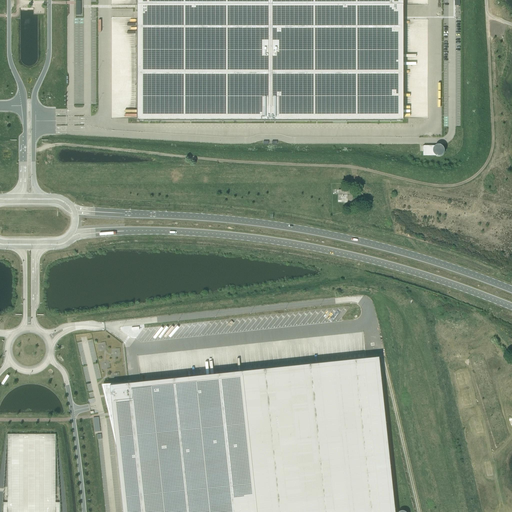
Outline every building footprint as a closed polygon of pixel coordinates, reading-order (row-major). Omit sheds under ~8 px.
[(137,121),(270,121),(402,121),(402,6),(402,0),(136,0),(137,6),(137,121)] [(423,156),(431,156),(432,156),(433,157),(434,157),(435,157),(436,157),(437,156),(438,156),(439,155),(439,154),(440,154),(440,153),(440,152),(440,151),(440,150),(440,149),(439,148),(438,147),(438,146),(437,146),(436,146),(435,146),(434,146),(433,146),(432,146),(431,147),(423,147),(423,156)] [(504,276),(503,275),(490,309),(491,310),(504,276)] [(156,329),(142,332),(144,345),(159,342),(156,329)] [(121,511),(392,511),(376,358),(125,385),(125,384),(101,385),(103,395),(104,394),(105,398),(103,398),(106,407),(110,406),(113,434),(121,511)]
